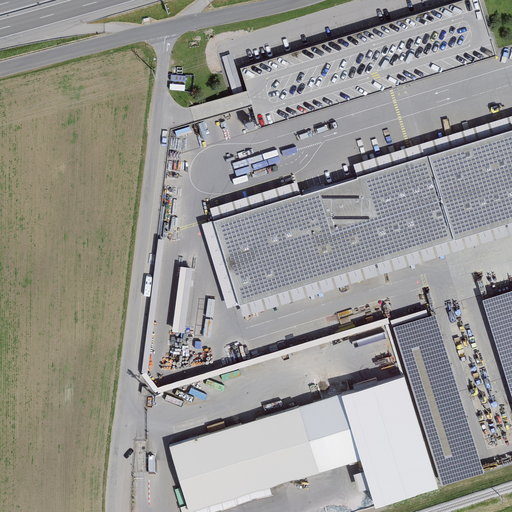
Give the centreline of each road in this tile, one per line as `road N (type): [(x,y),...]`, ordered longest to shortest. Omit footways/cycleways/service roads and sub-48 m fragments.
road 1 (unclassified): [(114,511),(165,27)]
road 2 (unclassified): [(0,69),(165,27)]
road 3 (unclassified): [(165,27),(297,0)]
